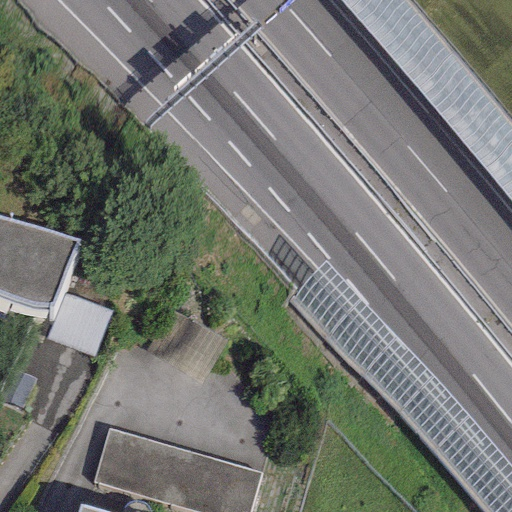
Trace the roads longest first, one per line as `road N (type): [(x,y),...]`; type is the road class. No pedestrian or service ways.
road 1 (motorway): [(142,0),(511,430)]
road 2 (motorway): [(511,272),(279,0)]
road 3 (unknown): [(0,488),(66,389),(124,244)]
